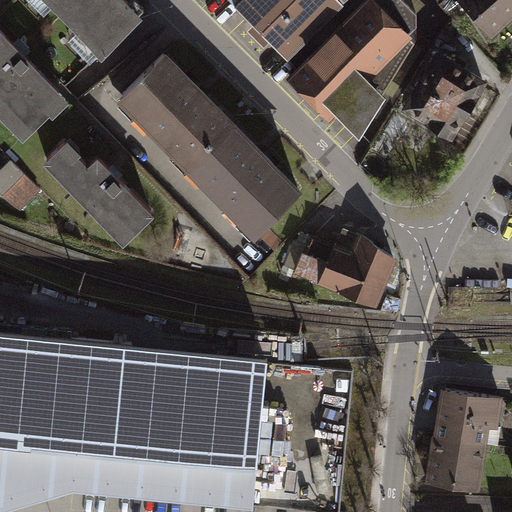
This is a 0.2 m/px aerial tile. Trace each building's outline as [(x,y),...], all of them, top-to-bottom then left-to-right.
[(141,14),(127,0),(50,0),(102,52),(141,14)] [(229,0),(300,72),(293,79),(333,120),(340,113),(362,135),(417,44),(410,38),(420,29),(419,16),(402,0),(229,0)] [(511,20),(511,0),(459,0),(494,37),(511,20)] [(70,99),(0,26),(0,114),(23,138),(51,112),(53,115),(70,99)] [(239,120),(168,49),(117,100),(188,171),(239,120)] [(487,84),(442,56),(408,110),(454,138),(487,84)] [(310,192),(239,120),(188,171),(259,242),(310,192)] [(81,152),(68,138),(45,160),(124,243),(155,213),(98,153),(88,163),(79,154),(81,152)] [(42,189),(11,160),(0,171),(0,192),(20,212),(42,189)] [(353,248),(296,224),(280,263),(374,300),(393,253),(361,227),(353,248)] [(268,354),(0,328),(0,506),(74,485),(254,503),(267,363),(268,354)] [(496,392),(447,384),(441,418),(434,417),(431,435),(438,436),(480,443),(485,417),(492,418),(496,392)] [(473,485),(480,443),(438,436),(435,457),(428,455),(424,476),(473,485)]
